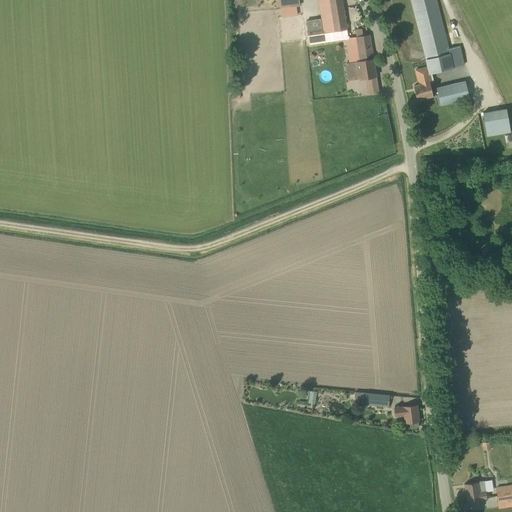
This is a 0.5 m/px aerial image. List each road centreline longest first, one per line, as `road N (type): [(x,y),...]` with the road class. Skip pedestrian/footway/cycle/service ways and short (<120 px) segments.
road 1 (unclassified): [(449,511),(433,426),(410,165),(392,70),(365,0)]
road 2 (track): [(410,165),(196,249),(0,224)]
